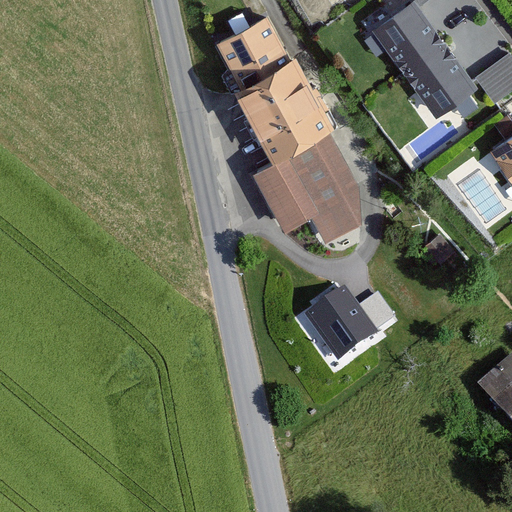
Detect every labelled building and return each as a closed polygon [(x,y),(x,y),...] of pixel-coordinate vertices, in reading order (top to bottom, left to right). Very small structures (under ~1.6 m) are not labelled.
[(414,0),(389,0),(367,15),(426,106),(469,78),(466,74),(414,0)] [(201,41),(221,82),(212,87),(258,154),(330,118),(282,51),(281,51),(262,12),(201,41)] [(511,68),(499,51),(466,74),(469,78),(485,101),(511,81),(511,68)] [(511,196),(511,125),(478,151),(511,196)] [(354,184),(322,127),(286,147),(285,146),(243,167),(272,227),(301,213),(318,244),(353,221),(354,184)] [(365,336),(328,284),(288,313),(324,365),(365,336)] [(511,444),(511,352),(509,349),(464,385),(511,444)]
